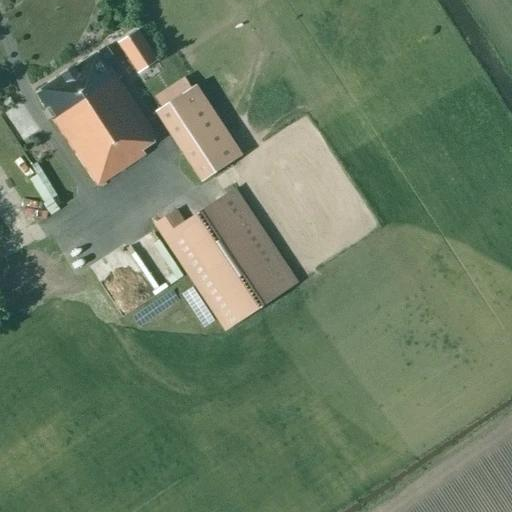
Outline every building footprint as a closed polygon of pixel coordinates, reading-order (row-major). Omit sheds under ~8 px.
[(137,30),(119,42),(138,72),(156,59),(137,30)] [(149,125),(110,66),(115,63),(105,47),(36,92),(97,185),(145,154),(142,149),(158,139),(149,125)] [(202,181),(242,155),(196,84),(190,88),(184,78),(152,98),(160,108),(155,111),(202,181)] [(41,207),(56,202),(39,150),(23,155),(41,207)] [(0,220),(11,239),(35,226),(0,166),(0,220)] [(176,210),(154,224),(225,331),(297,282),(235,189),(184,223),(176,210)] [(157,294),(182,279),(143,216),(118,231),(157,294)]
